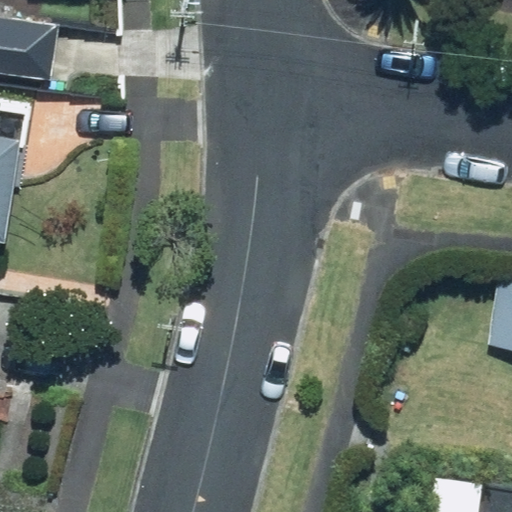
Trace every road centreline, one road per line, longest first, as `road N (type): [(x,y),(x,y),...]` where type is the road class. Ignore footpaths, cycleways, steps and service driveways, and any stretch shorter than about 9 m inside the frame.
road 1 (residential): [(212,511),(239,408),(295,91)]
road 2 (residential): [(511,121),(295,91)]
